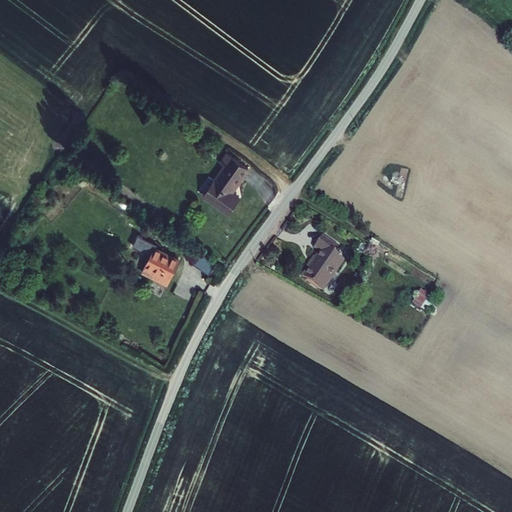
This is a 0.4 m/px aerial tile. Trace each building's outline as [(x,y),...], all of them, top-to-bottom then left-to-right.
[(236,195),(254,171),(232,156),(225,167),(229,170),(209,198),(235,217),(245,201),(236,195)] [(128,242),(135,245),(140,233),(133,230),(128,242)] [(344,259),(335,253),(330,250),(334,243),(323,236),(315,248),(320,251),(303,276),(323,289),(344,259)] [(339,246),(334,243),(330,250),(335,253),(339,246)] [(185,267),(162,254),(150,278),(159,282),(160,281),(175,287),(185,267)] [(224,267),(206,255),(198,267),(216,279),(224,267)] [(414,302),(422,307),(431,293),(423,288),(414,302)] [(431,294),(424,309),(430,312),(438,298),(431,294)]
